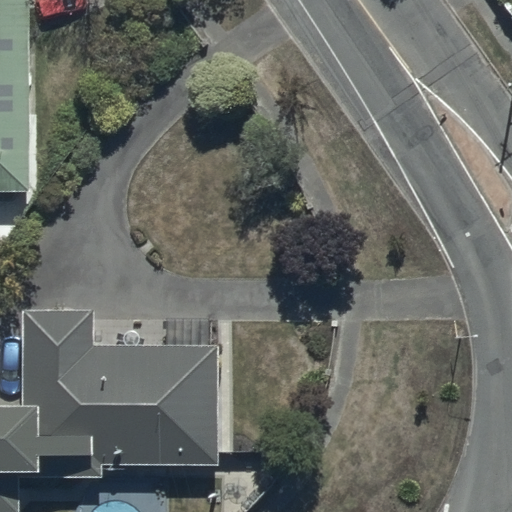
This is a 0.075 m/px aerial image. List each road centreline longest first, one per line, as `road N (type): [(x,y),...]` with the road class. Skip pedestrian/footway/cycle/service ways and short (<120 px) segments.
road 1 (residential): [(501,294),(382,83),(352,0)]
road 2 (residential): [(356,0),(441,54),(511,136)]
